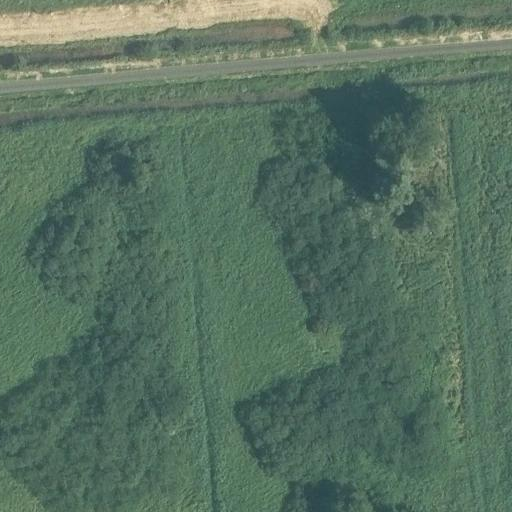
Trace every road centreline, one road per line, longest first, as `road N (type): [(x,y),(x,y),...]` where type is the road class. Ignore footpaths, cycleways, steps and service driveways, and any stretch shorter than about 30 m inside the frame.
road 1 (unclassified): [(511,43),(0,88)]
road 2 (track): [(450,290),(443,257),(404,229),(378,179),(367,127),(372,75),(357,57)]
road 3 (track): [(344,0),(188,11),(187,0)]
